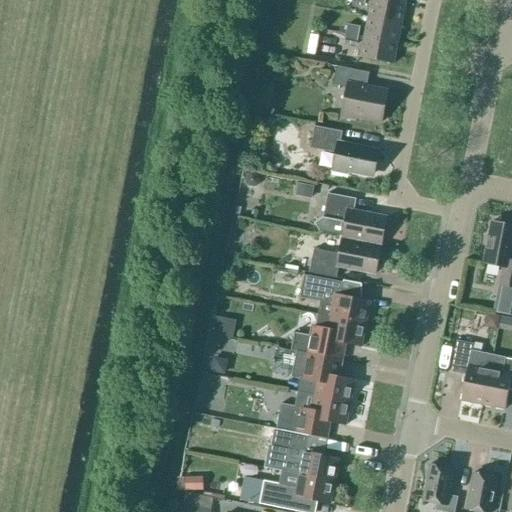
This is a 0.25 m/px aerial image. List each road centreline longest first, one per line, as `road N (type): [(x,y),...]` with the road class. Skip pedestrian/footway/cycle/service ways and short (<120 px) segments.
road 1 (residential): [(458,221),(405,206),(401,187),(434,0)]
road 2 (residential): [(414,433),(458,221)]
road 3 (residential): [(458,221),(491,52),(505,38)]
